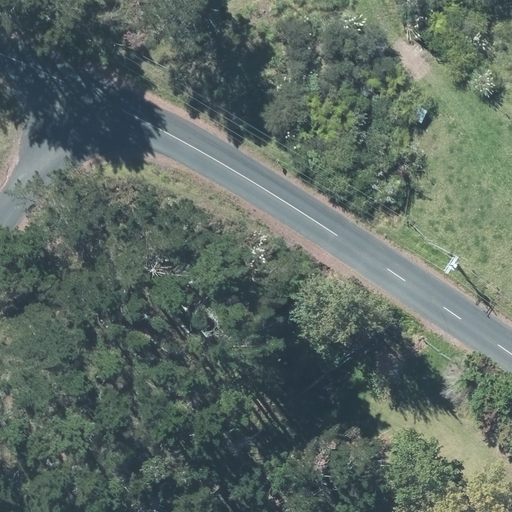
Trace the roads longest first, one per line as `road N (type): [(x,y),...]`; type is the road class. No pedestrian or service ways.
road 1 (unclassified): [(113,91),(241,163),(511,349)]
road 2 (unclassified): [(0,231),(113,91)]
